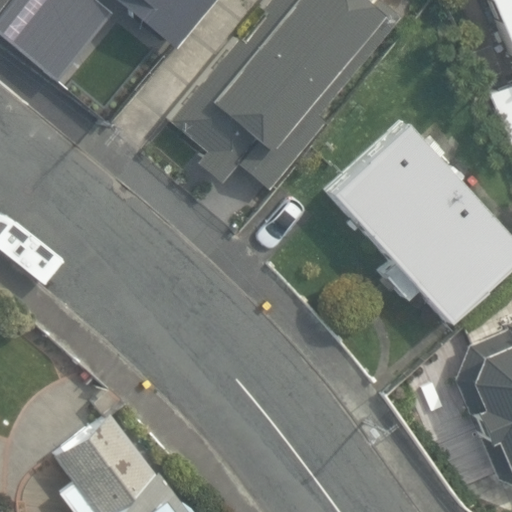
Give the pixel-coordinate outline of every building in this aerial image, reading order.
[(0,0),(0,33),(17,47),(55,0),(0,0)] [(165,40),(168,44),(204,0),(112,0),(126,11),(127,21),(152,42),(165,40)] [(259,0),(166,123),(194,145),(182,161),(219,188),(235,166),(262,186),(387,21),(371,8),(377,0),(259,0)] [(511,0),(480,0),(511,74),(511,81),(488,92),(510,143),(511,142),(511,0)] [(385,255),(443,318),(511,255),(511,240),(400,118),(385,132),(324,188),(385,255)] [(501,467),(511,471),(511,313),(501,318),(504,325),(464,341),(462,377),(473,403),(464,407),(477,438),(488,434),(501,467)] [(178,511),(105,410),(51,450),(91,503),(95,509),(91,511),(178,511)]
